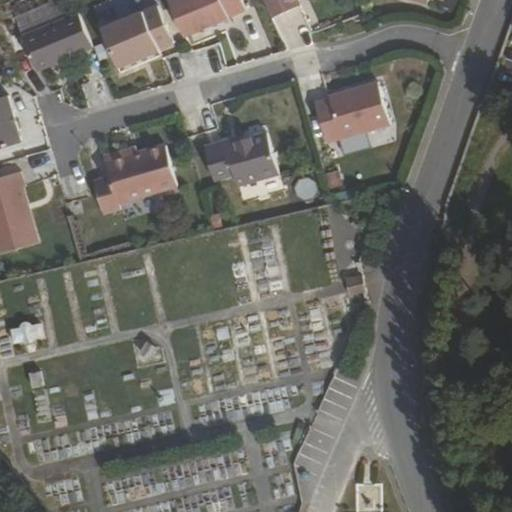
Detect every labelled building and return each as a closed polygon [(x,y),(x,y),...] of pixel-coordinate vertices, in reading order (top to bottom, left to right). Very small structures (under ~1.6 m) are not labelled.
[(173,0),(187,36),(232,17),(225,0),(173,0)] [(248,0),(225,0),(232,17),(252,9),(248,0)] [(300,0),(267,0),(276,19),(304,6),(300,0)] [(123,72),(144,63),(142,57),(177,42),(160,4),(105,27),(123,72)] [(96,46),(83,11),(25,35),(39,69),(96,46)] [(330,143),(393,124),(381,82),(332,96),(332,99),(318,103),(330,143)] [(0,148),(24,141),(11,94),(0,96),(0,148)] [(270,132),(235,142),(234,139),(207,146),(217,180),(237,174),(240,185),(281,173),(270,132)] [(121,203),(180,185),(168,144),(107,162),(111,176),(96,181),(105,213),(122,208),(121,203)] [(22,170),(0,176),(0,252),(39,242),(24,186),(27,185),(22,170)] [(366,282),(364,274),(348,278),(351,294),(368,291),(366,282)] [(14,326),(15,343),(46,342),(45,325),(14,326)] [(383,510),(382,483),(356,484),(357,510),(383,510)]
